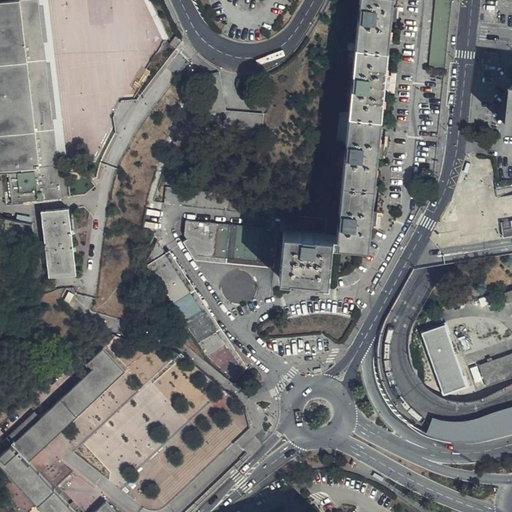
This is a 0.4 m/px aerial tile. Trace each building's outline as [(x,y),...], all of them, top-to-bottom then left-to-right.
[(62,199),(39,0),(35,0),(0,4),(0,172),(8,171),(12,205),(62,199)] [(359,0),(349,109),(337,234),(324,233),(326,218),(293,215),(291,229),(283,229),(279,277),(290,278),(290,276),(318,278),(318,280),(328,281),(332,239),(367,243),(382,88),(390,0),(359,0)] [(437,0),(430,66),(445,68),(452,0),(437,0)] [(483,66),(496,67),(497,54),(484,53),(483,66)] [(225,110),(219,72),(204,75),(210,112),(225,110)] [(263,114),(225,110),(225,125),(262,128),(263,114)] [(63,196),(70,196),(70,185),(62,185),(63,196)] [(287,200),(166,188),(165,203),(285,215),(285,211),(287,200)] [(76,275),(69,209),(41,213),(49,278),(76,275)] [(275,262),(278,229),(186,220),(185,235),(197,255),(275,262)] [(511,220),(502,222),(504,234),(504,238),(511,236),(511,220)] [(245,371),(165,252),(166,252),(158,240),(146,262),(190,327),(210,357),(235,380),(245,371)] [(257,289),(257,286),(256,282),(253,276),(252,274),(248,271),(245,270),(237,269),(233,270),(231,272),(227,275),(224,279),(223,282),(223,286),(223,291),(227,297),(230,300),(233,302),(237,303),(241,303),(244,303),(248,301),(252,298),(255,293),(257,289)] [(445,324),(422,333),(444,394),(467,385),(445,324)] [(62,429),(86,406),(112,382),(123,371),(113,360),(102,348),(85,364),(90,370),(66,393),(46,412),(39,418),(34,412),(10,435),(0,444),(5,450),(0,455),(0,467),(20,488),(36,506),(29,511),(114,511),(105,502),(93,511),(74,511),(66,503),(43,478),(27,462),(62,429)] [(487,386),(511,377),(511,353),(479,365),(487,386)] [(511,405),(499,410),(482,416),(476,418),(470,419),(466,420),(461,420),(455,421),(449,420),(441,419),(434,417),(431,424),(427,433),(436,436),(453,440),(470,440),(486,438),(511,431),(511,405)]
